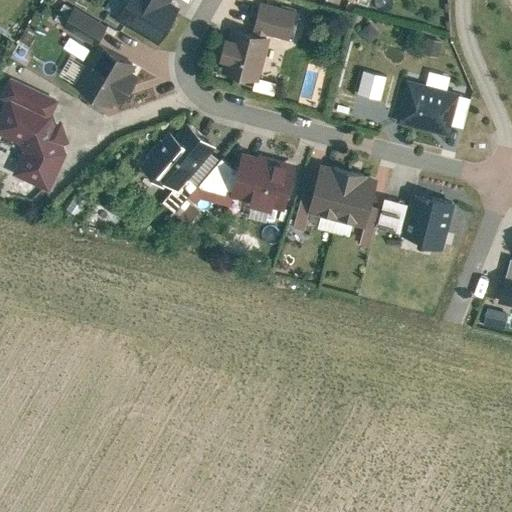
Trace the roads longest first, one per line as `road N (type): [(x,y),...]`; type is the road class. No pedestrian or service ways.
road 1 (residential): [(503,179),(210,96),(189,73),(187,53),(211,0)]
road 2 (residential): [(503,179),(507,140),(466,0)]
road 3 (residential): [(457,307),(503,179)]
